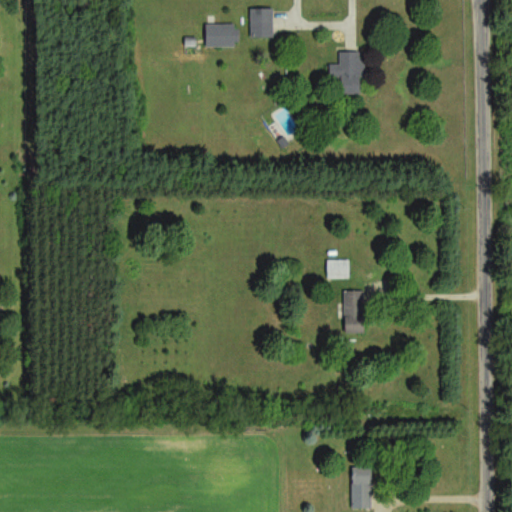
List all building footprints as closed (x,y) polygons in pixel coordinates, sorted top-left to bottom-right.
[(250,41),(272,41),(272,11),(250,11),(250,41)] [(205,27),(205,49),(239,49),(239,27),(205,27)] [(329,68),(329,80),(340,80),(341,96),(362,96),(362,54),(339,55),(339,67),(329,68)] [(349,262),(327,262),(327,281),(349,281),(349,262)] [(343,293),(343,336),(365,336),(365,293),(343,293)] [(371,470),(352,470),(352,511),(371,511),(371,470)]
